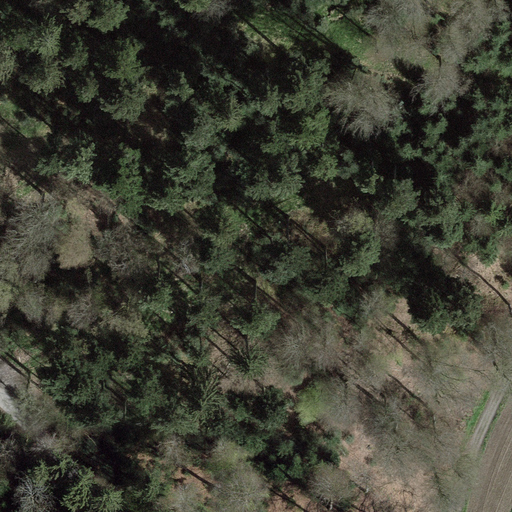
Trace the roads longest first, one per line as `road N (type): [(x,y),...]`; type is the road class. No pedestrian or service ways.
road 1 (unclassified): [(121,511),(0,395)]
road 2 (track): [(451,511),(511,393)]
